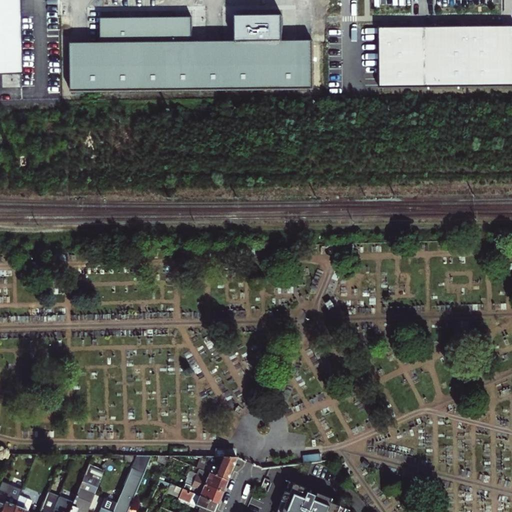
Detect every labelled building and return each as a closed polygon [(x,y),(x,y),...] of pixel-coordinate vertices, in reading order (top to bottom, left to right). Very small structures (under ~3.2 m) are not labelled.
[(0,0),(0,72),(19,72),(18,0),(0,0)] [(70,44),(70,92),(312,90),(311,41),(281,42),(281,16),(234,17),(235,42),(191,43),(191,17),(100,18),(100,44),(70,44)] [(511,27),(379,29),(380,89),(511,86),(511,27)] [(201,461),(210,461),(221,461),(221,453),(191,452),(191,461),(201,461)] [(232,453),(221,453),(221,461),(232,461),(232,453)] [(260,471),(314,465),(320,464),(319,456),(304,458),(300,458),(289,456),(282,456),(268,459),(265,461),(260,471)] [(126,511),(147,462),(161,468),(164,460),(134,460),(131,465),(114,507),(112,511),(126,511)] [(164,460),(189,470),(224,484),(227,475),(232,461),(221,461),(210,461),(207,469),(199,466),(201,461),(191,461),(164,460)] [(101,474),(87,468),(83,478),(82,479),(96,484),(101,474)] [(224,484),(189,470),(184,482),(186,483),(219,496),(221,490),(224,484)] [(91,497),(96,484),(82,479),(77,492),(91,497)] [(182,494),(214,507),(216,503),(219,496),(186,483),(182,494)] [(346,511),(330,506),(332,502),(317,496),(316,499),(309,497),(311,493),(285,483),(279,497),(283,499),(278,511),(277,511),(346,511)] [(168,488),(164,498),(198,511),(197,511),(212,511),(214,507),(182,494),(168,488)] [(75,511),(85,511),(91,497),(77,492),(70,509),(75,511)] [(8,507),(12,497),(7,495),(2,505),(8,507)] [(52,511),(57,501),(45,496),(38,511),(52,511)] [(0,511),(12,511),(18,499),(12,497),(8,507),(2,505),(0,503),(0,511)] [(68,511),(70,510),(59,506),(62,499),(59,497),(57,501),(52,511),(68,511)] [(20,511),(24,502),(18,499),(12,511),(20,511)] [(20,511),(26,511),(30,504),(24,502),(20,511)] [(99,510),(103,511),(112,511),(114,507),(102,502),(99,510)]
